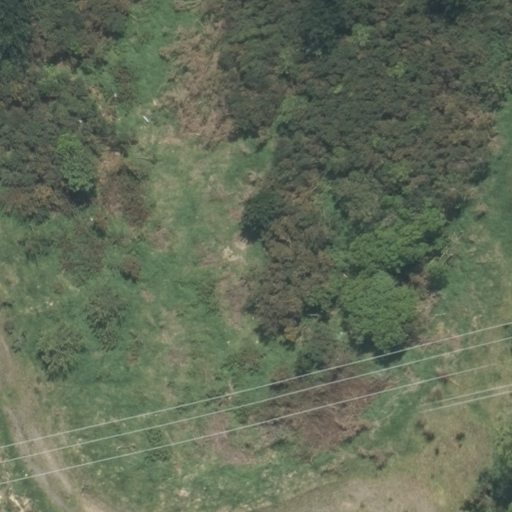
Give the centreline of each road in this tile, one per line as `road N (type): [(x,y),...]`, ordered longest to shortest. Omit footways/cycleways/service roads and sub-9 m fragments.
road 1 (track): [(421,511),(458,461),(511,310)]
road 2 (track): [(0,349),(32,459),(76,511)]
